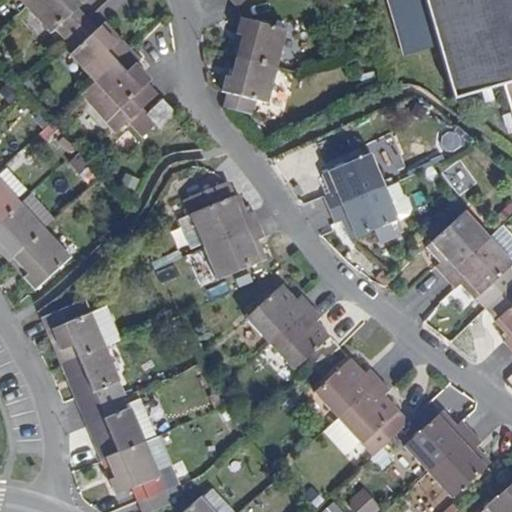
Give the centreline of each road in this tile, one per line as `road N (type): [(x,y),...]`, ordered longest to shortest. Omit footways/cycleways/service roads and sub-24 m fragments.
road 1 (residential): [(511,409),(304,245),(252,161),(201,106),(181,0)]
road 2 (residential): [(47,511),(52,424),(0,310)]
